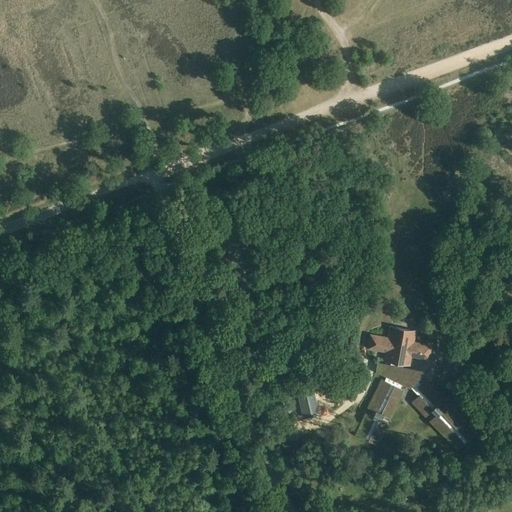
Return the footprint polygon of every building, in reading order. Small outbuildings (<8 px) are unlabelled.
[(117,262),(101,266),(104,276),(107,275),(119,272),(117,262)] [(119,272),(107,275),(109,282),(121,279),(119,272)] [(381,379),(367,408),(374,412),(372,416),(365,413),(355,435),(377,445),(387,423),(380,420),(382,415),(389,418),(402,390),(400,389),(402,384),(411,388),(418,395),(411,401),(425,417),(432,411),(435,415),(429,421),(457,451),(465,443),(464,442),(466,440),(467,441),(475,434),(446,404),(440,410),(436,406),(443,400),(423,380),(420,384),(417,380),(418,378),(418,369),(402,367),(403,363),(409,364),(411,355),(428,358),(430,346),(413,343),(415,330),(390,326),(388,338),(370,335),(368,347),(385,350),(384,359),(391,360),(390,365),(380,363),(379,368),(378,372),(385,375),(383,380),(381,379)] [(332,341),(329,353),(344,357),(347,345),(332,341)] [(304,417),(317,414),(312,393),(299,396),(304,417)] [(280,410),(290,423),(298,416),(288,403),(280,410)]
